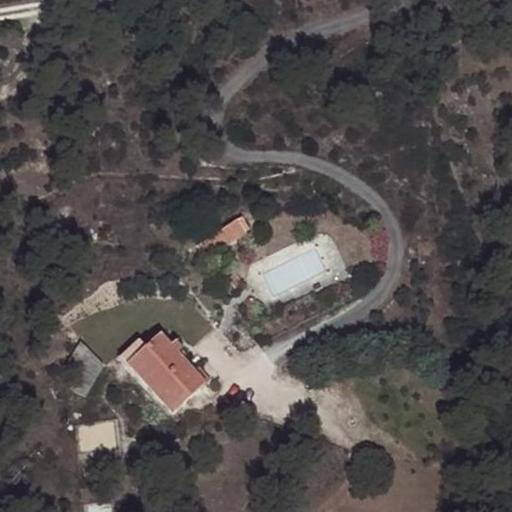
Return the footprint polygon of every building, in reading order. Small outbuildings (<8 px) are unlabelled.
[(254,267),(246,254),(245,254),(220,270),(228,283),(254,267)] [(220,270),(204,280),(209,287),(214,282),(219,289),(228,283),(220,270)] [(154,384),(136,400),(179,449),(212,420),(169,371),(154,384)] [(129,392),(136,400),(154,384),(147,376),(129,392)] [(85,380),(70,404),(82,412),(76,421),(92,431),(110,402),(97,394),(100,389),(85,380)]
